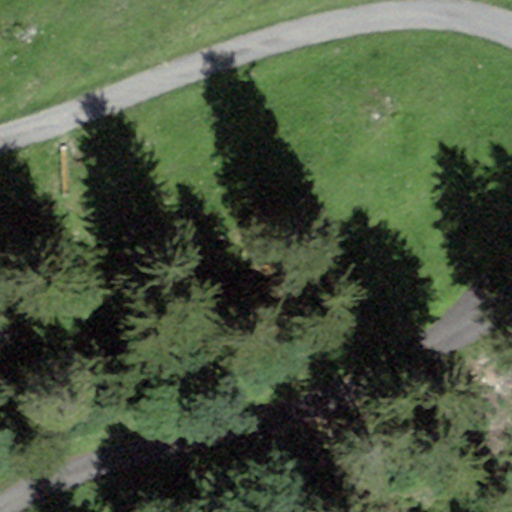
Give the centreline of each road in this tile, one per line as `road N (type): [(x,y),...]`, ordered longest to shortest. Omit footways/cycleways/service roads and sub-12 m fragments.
road 1 (track): [(511,299),(295,410),(77,472),(1,511)]
road 2 (track): [(0,139),(313,31),(378,17),(461,16),(511,31)]
